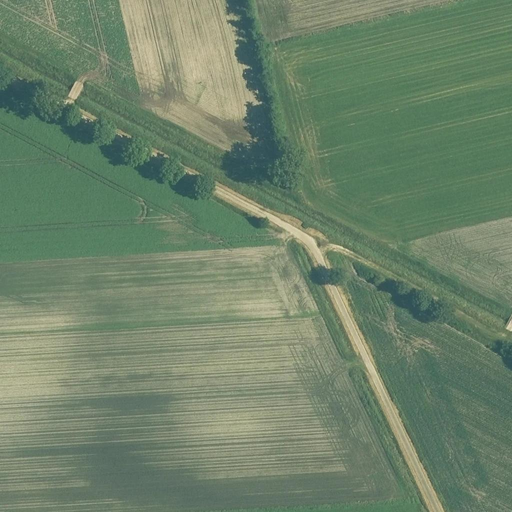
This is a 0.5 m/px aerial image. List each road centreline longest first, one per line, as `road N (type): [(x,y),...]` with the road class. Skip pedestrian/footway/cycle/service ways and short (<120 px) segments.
road 1 (residential): [(436,511),(302,238),(0,71)]
road 2 (track): [(511,344),(275,217)]
